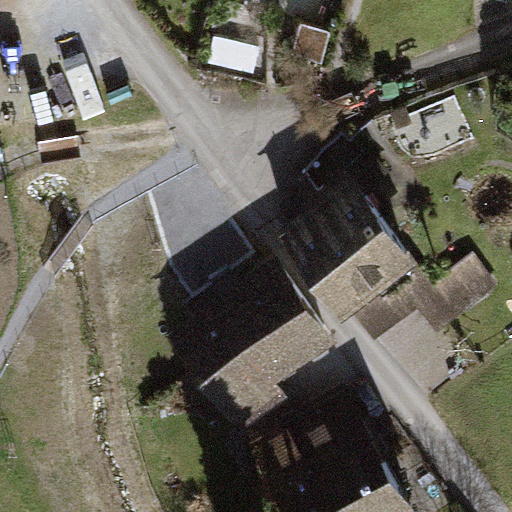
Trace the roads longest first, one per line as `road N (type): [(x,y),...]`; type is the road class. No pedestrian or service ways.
road 1 (residential): [(511,35),(227,160),(487,511)]
road 2 (track): [(111,0),(216,145)]
